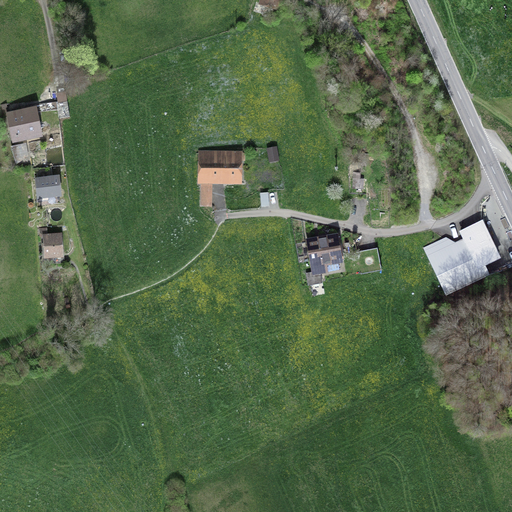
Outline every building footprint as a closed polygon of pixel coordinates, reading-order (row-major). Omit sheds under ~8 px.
[(37,133),(35,122),(70,117),(67,102),(31,106),(22,108),(23,110),(19,111),(20,114),(12,116),(16,138),(37,133)] [(13,144),(15,161),(30,159),(27,142),(13,144)] [(268,150),(272,162),(280,160),(276,147),(268,150)] [(243,173),(244,153),(201,153),(202,178),(238,179),(238,173),(243,173)] [(47,200),(47,196),(59,194),(57,178),(53,179),(51,167),(36,169),(39,201),(47,200)] [(274,180),(272,170),(262,172),(264,181),(274,180)] [(466,231),(470,238),(464,241),(473,259),(478,256),(482,264),(497,257),(481,224),(466,231)] [(64,263),(64,256),(62,256),(61,235),(47,236),(47,228),(39,229),(40,236),(43,236),(45,266),(51,266),(50,264),(64,263)] [(327,272),(325,263),(340,261),(336,237),(308,241),(314,273),(308,274),(310,284),(322,282),(321,273),(327,272)] [(448,294),(488,275),(482,264),(478,256),(473,259),(464,241),(430,257),(448,294)]
